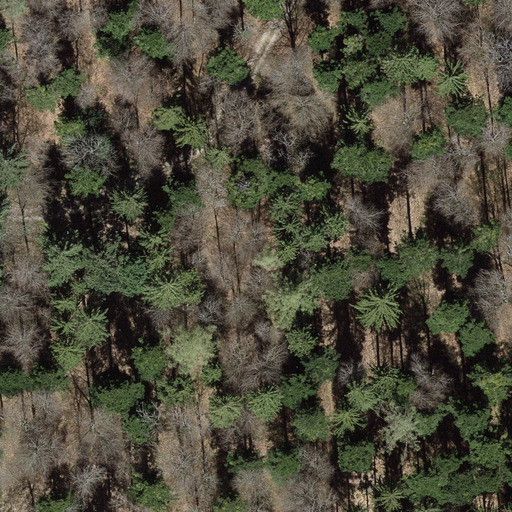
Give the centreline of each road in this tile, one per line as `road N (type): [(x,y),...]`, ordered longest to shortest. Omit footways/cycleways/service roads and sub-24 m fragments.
road 1 (track): [(406,511),(120,364),(0,342)]
road 2 (track): [(0,211),(45,217),(194,160),(225,121),(291,0)]
